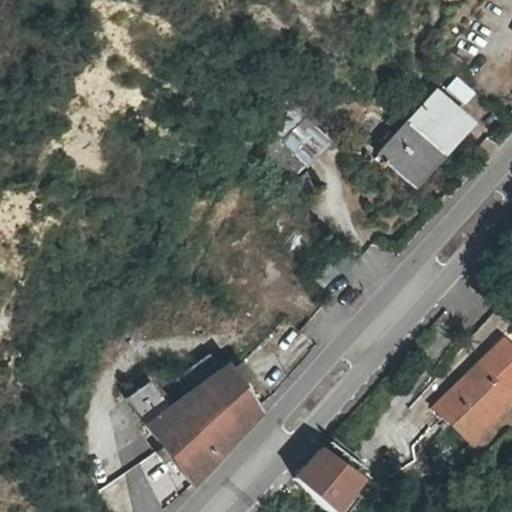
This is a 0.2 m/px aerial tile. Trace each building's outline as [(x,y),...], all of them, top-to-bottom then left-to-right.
[(468,126),(435,96),(405,127),(439,157),(468,126)] [(308,117),(283,140),(306,165),(331,142),(308,117)] [(376,158),(410,189),(439,157),(405,127),(376,158)] [(313,277),(322,287),(337,273),(328,263),(313,277)] [(471,379),(462,380),(435,408),(470,444),(494,420),(491,416),(511,395),(511,392),(508,388),(511,383),(511,341),(506,336),(472,370),(471,379)] [(210,346),(189,371),(238,433),(251,419),(259,411),(210,346)] [(238,433),(189,371),(168,393),(143,374),(123,395),(190,485),(195,482),(205,470),(238,433)] [(329,511),(358,481),(319,447),(292,477),(328,511),(329,511)]
